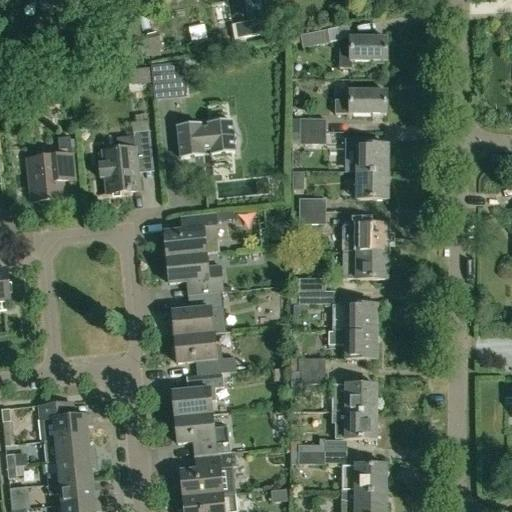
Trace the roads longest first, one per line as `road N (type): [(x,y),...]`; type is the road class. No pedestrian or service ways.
road 1 (residential): [(458,511),(466,143)]
road 2 (residential): [(54,377),(43,256),(59,238),(109,234),(128,249),(131,370)]
road 3 (residential): [(466,143),(460,0)]
road 4 (residential): [(143,511),(131,370)]
